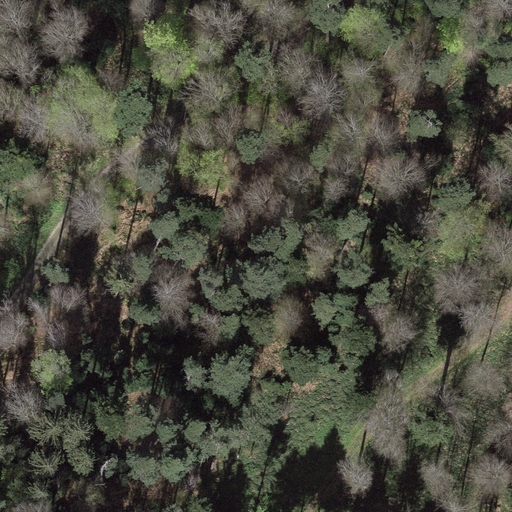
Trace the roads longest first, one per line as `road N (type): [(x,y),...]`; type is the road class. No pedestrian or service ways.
road 1 (track): [(337,0),(121,157),(78,202),(0,319)]
road 2 (track): [(298,511),(325,457),(467,348),(511,293)]
